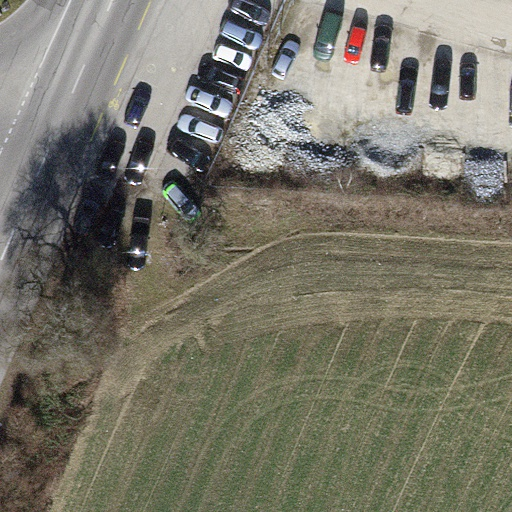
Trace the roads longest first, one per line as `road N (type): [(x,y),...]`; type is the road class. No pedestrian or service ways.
road 1 (primary): [(50,163),(120,0)]
road 2 (primary): [(0,289),(50,163)]
